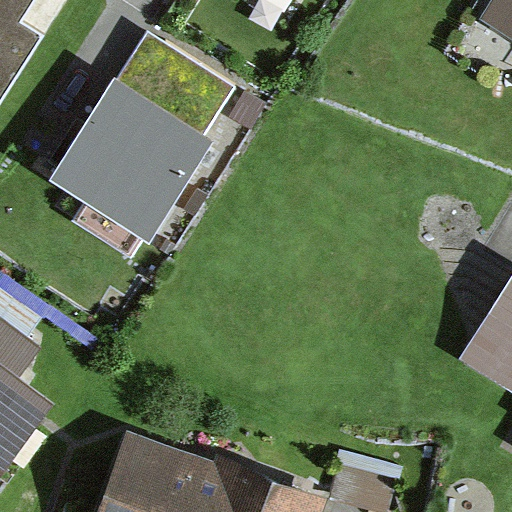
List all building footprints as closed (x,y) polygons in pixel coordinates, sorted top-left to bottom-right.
[(0,0),(0,114),(65,0),(0,0)] [(511,0),(503,0),(490,24),(511,37),(511,0)] [(235,86),(148,32),(64,164),(151,219),(235,86)] [(472,262),(450,305),(483,322),(505,278),(472,262)] [(511,280),(461,361),(511,393),(511,442),(509,447),(511,448),(511,280)] [(0,414),(41,361),(0,330),(0,414)] [(318,511),(326,492),(129,420),(95,511),(318,511)] [(341,469),(335,498),(399,511),(405,483),(341,469)]
